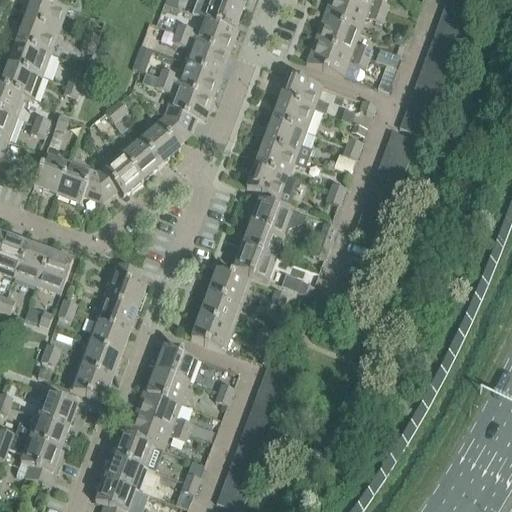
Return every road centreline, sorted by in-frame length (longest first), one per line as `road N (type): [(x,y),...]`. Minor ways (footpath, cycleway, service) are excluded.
road 1 (residential): [(203,511),(251,378),(144,336)]
road 2 (residential): [(207,183),(184,173),(91,248),(0,214)]
road 3 (residential): [(76,507),(144,336)]
road 4 (residential): [(144,336),(207,183)]
road 5 (residential): [(395,107),(256,58)]
road 6 (residential): [(347,235),(395,107)]
road 7 (residential): [(207,183),(256,58)]
road 8 (primary): [(511,405),(453,511)]
